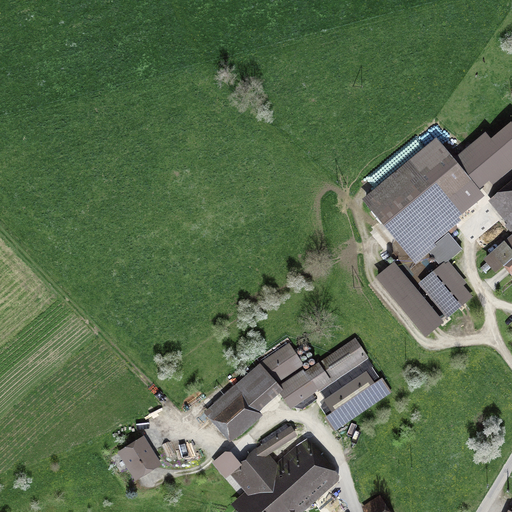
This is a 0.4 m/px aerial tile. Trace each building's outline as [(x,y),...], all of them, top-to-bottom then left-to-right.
[(511,158),(511,125),(492,143),(486,136),(469,150),(491,176),(511,158)] [(436,148),(367,207),(409,257),(478,197),(436,148)] [(511,226),(511,241),(486,262),(495,273),(504,266),(511,275),(511,189),(494,204),(511,226)] [(449,238),(428,253),(440,268),(460,252),(449,238)] [(392,269),(378,280),(427,339),(440,328),(392,269)] [(442,270),(422,286),(448,318),(468,301),(442,270)] [(307,372),(317,388),(364,356),(354,341),(307,372)] [(259,367),(271,385),(300,367),(289,348),(259,367)] [(259,372),(207,416),(229,442),(257,418),(253,414),(277,393),(271,385),(259,372)] [(334,414),(327,419),(333,428),(387,391),(381,382),(373,387),(364,374),(325,400),(334,414)] [(226,458),(221,462),(249,498),(234,509),(236,511),(298,511),(335,484),(305,447),(274,471),(265,460),(294,437),(289,430),(258,455),(237,471),(226,458)] [(140,443),(120,455),(137,484),(157,472),(140,443)] [(386,511),(380,502),(365,511),(386,511)]
